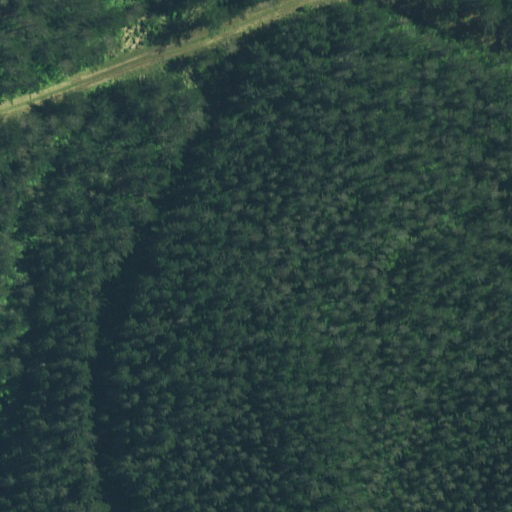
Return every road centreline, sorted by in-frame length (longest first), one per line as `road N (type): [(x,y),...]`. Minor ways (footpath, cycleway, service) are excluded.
road 1 (track): [(280,0),(157,64),(0,105)]
road 2 (track): [(511,54),(356,0)]
